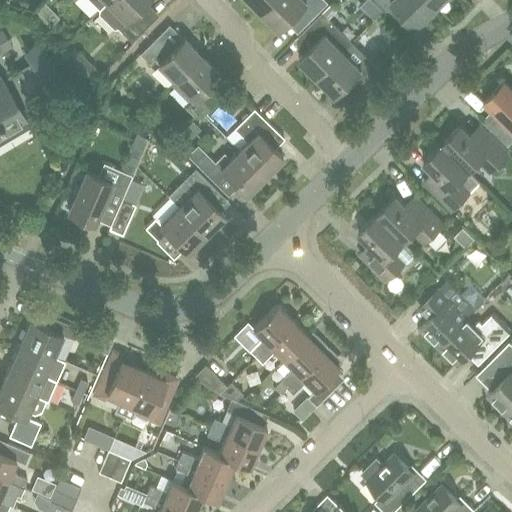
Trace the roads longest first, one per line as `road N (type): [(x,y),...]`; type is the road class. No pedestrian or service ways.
road 1 (unclassified): [(25,260),(137,304),(185,304),(206,296),(276,226)]
road 2 (unclassified): [(346,158),(453,58),(511,21)]
road 3 (residential): [(346,158),(238,47),(235,28),(206,0)]
road 4 (residential): [(402,363),(254,511)]
road 5 (residential): [(402,363),(276,226)]
road 6 (residential): [(511,464),(402,363)]
